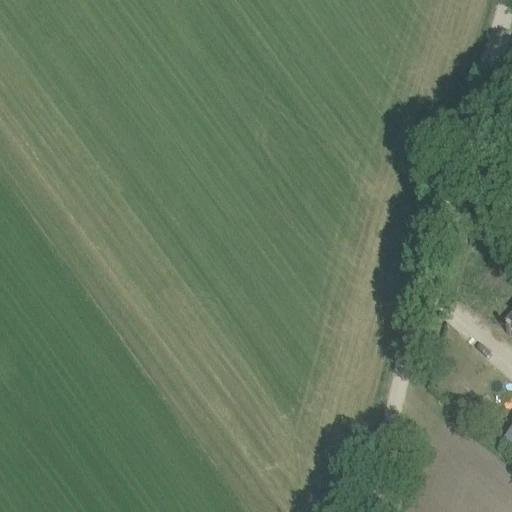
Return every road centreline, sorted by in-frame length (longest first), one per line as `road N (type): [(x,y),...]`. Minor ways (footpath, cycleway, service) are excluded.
road 1 (track): [(367,511),(462,172)]
road 2 (track): [(462,172),(509,0)]
